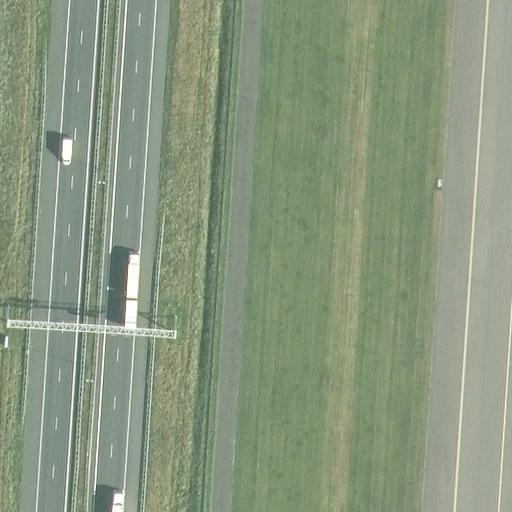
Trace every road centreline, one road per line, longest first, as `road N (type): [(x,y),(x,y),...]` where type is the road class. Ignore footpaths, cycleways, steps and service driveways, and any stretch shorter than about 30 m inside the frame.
road 1 (motorway): [(84,0),(50,511)]
road 2 (motorway): [(108,511),(142,0)]
